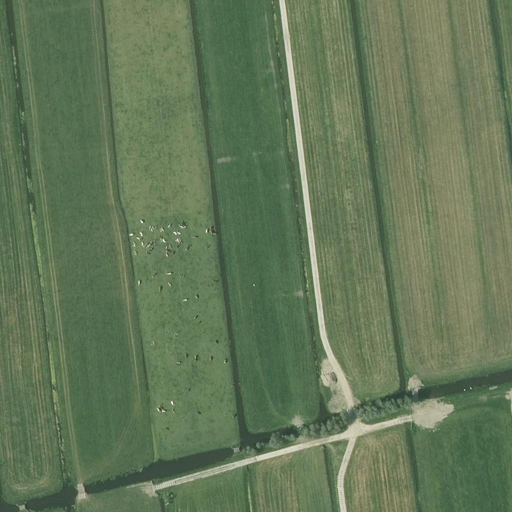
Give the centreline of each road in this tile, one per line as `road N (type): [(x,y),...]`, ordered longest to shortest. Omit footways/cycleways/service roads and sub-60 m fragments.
road 1 (track): [(281,0),(322,337),(357,431)]
road 2 (track): [(397,420),(152,487)]
